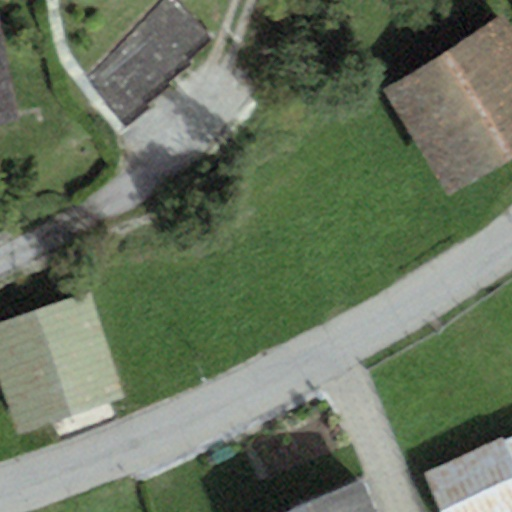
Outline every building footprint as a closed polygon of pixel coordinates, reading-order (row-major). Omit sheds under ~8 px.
[(387,84),(461,199),(511,166),(511,27),(502,11),(387,84)] [(0,34),(0,123),(17,120),(0,34)] [(0,328),(0,383),(18,435),(123,398),(87,298),(0,328)] [(427,471),(442,511),(511,511),(511,448),(509,440),(427,471)] [(372,511),(361,483),(292,511),(372,511)]
